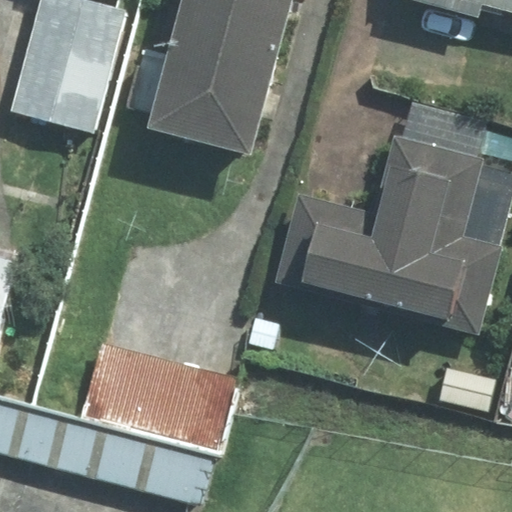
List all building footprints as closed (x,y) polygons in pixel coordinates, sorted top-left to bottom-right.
[(126,12),(71,0),(40,0),(13,124),(96,143),(126,12)] [(243,178),(291,0),(178,0),(138,149),(243,178)] [(511,0),(395,0),(393,12),(477,31),(479,22),(511,29),(511,0)] [(477,350),(511,205),(511,138),(397,111),(379,189),(354,183),(347,213),(294,200),(269,300),(477,350)] [(41,260),(0,249),(0,367),(13,371),(41,260)] [(258,381),(109,342),(90,413),(239,452),(258,381)] [(0,395),(0,448),(207,507),(220,457),(0,395)]
